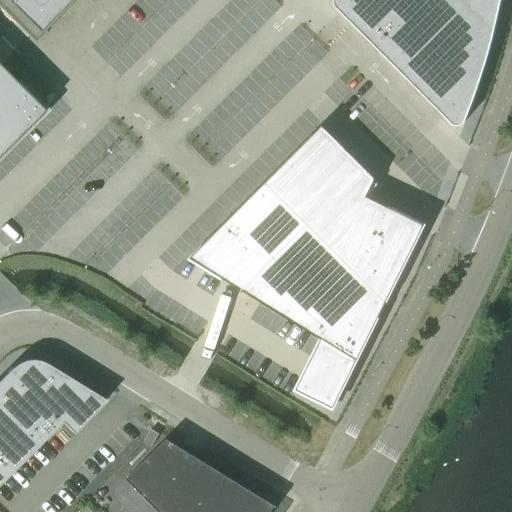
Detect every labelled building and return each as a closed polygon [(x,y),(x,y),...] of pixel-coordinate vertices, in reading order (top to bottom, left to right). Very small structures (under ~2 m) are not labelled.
[(0,0),(0,159),(50,110),(17,78),(14,81),(0,67),(0,0),(5,0),(37,31),(68,0),(0,0)] [(333,0),(334,1),(335,5),(336,8),(451,124),(454,125),(458,126),(462,125),(465,122),(467,119),(477,92),(489,53),(499,10),(500,0),(333,0)] [(321,130),(193,258),(261,301),(321,337),(322,338),(297,389),(332,407),(422,225),(365,196),(372,180),(321,130)] [(0,482),(61,422),(72,434),(105,401),(45,364),(23,360),(10,368),(0,377),(0,482)] [(143,442),(151,446),(159,434),(151,429),(143,442)] [(167,438),(126,478),(160,511),(271,511),(276,506),(272,503),(167,438)]
